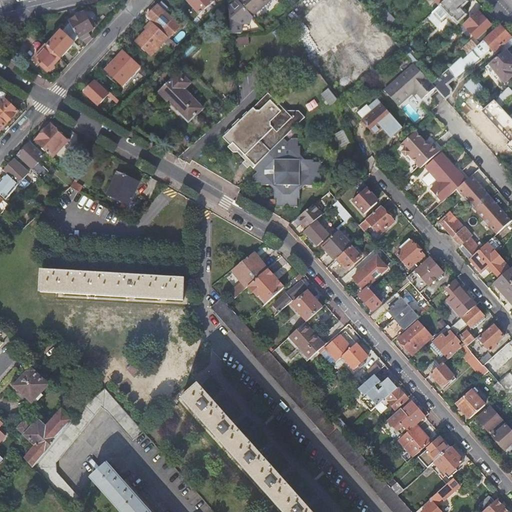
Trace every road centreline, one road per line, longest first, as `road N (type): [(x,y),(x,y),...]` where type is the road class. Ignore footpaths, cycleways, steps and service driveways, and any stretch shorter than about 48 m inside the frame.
road 1 (residential): [(210,195),(284,237),(511,491)]
road 2 (residential): [(210,195),(207,328),(232,345),(380,511)]
road 3 (residential): [(511,327),(370,169)]
road 4 (residential): [(46,100),(175,175)]
road 5 (residential): [(175,175),(172,190),(136,231),(65,215)]
road 6 (residential): [(46,100),(138,0)]
road 7 (residential): [(196,511),(100,427)]
